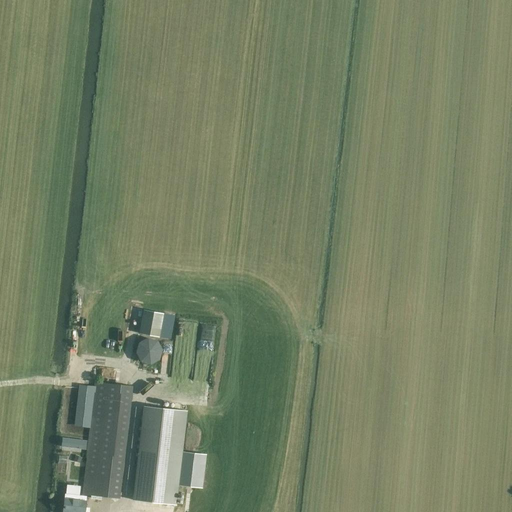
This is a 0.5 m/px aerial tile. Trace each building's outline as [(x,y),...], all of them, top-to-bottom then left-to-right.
[(139,333),(159,337),(163,314),(144,311),(139,333)] [(177,321),(170,374),(189,377),(193,338),(180,336),(181,322),(177,321)] [(160,351),(159,347),(158,345),(156,343),(155,342),(153,341),(151,341),(148,340),(147,341),(144,341),(143,342),(141,344),(139,347),(138,351),(139,353),(139,355),(142,359),(145,361),(148,362),(152,361),(154,360),(156,359),(157,357),(159,355),(159,353),(160,351)] [(82,495),(119,499),(120,496),(127,433),(133,385),(95,381),(82,495)] [(143,406),(132,500),(176,505),(178,486),(182,453),(187,411),(143,406)] [(206,455),(182,453),(178,486),(202,489),(206,455)] [(65,495),(63,511),(88,511),(89,508),(85,508),(86,497),(65,495)]
